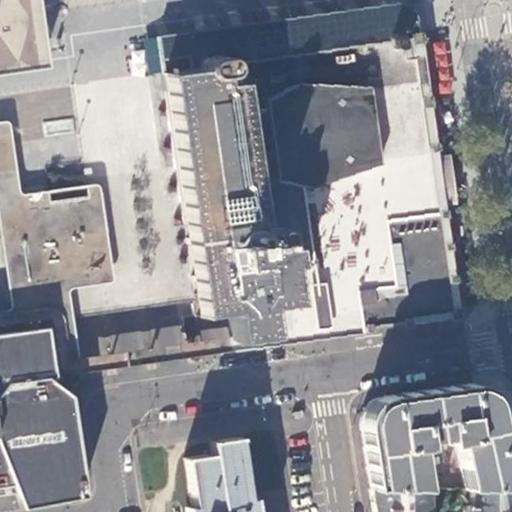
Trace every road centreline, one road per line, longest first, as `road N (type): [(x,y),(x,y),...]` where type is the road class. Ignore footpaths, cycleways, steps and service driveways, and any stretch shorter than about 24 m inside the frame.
road 1 (residential): [(327,366),(138,393),(115,412),(106,440),(110,497),(87,511)]
road 2 (primary): [(473,0),(511,261)]
road 3 (residential): [(511,339),(327,366)]
road 4 (residential): [(346,511),(327,366)]
